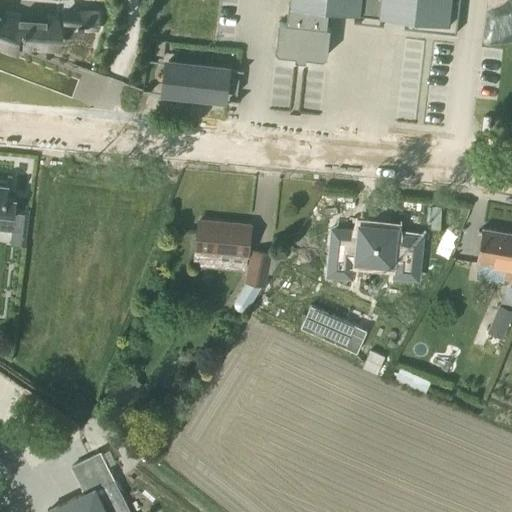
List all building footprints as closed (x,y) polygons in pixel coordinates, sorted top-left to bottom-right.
[(289,0),(289,3),(329,9),(360,13),(361,0),(289,0)] [(378,0),(376,14),(411,19),(410,28),(454,33),(458,4),(450,3),(449,0),(378,0)] [(327,56),(330,27),(327,27),(329,9),(289,3),(287,3),(285,22),(279,21),(275,50),(278,53),(295,56),(295,60),(306,61),(306,57),(323,59),(327,56)] [(0,44),(20,52),(22,45),(58,47),(59,19),(19,16),(19,15),(6,14),(6,15),(0,12),(0,44)] [(192,52),(192,61),(222,60),(222,51),(192,52)] [(169,61),(165,96),(230,103),(234,68),(169,61)] [(0,228),(12,230),(26,232),(29,208),(14,206),(15,199),(6,198),(7,184),(2,184),(2,181),(0,180),(0,228)] [(247,256),(248,245),(250,225),(199,220),(194,263),(218,266),(219,253),(247,256)] [(328,227),(324,271),(346,274),(348,258),(392,262),(391,274),(412,276),(416,235),(390,233),(391,226),(355,222),(354,229),(328,227)] [(480,247),(477,263),(480,263),(478,277),(504,281),(504,279),(511,280),(511,232),(483,228),(480,247)] [(247,307),(260,285),(263,286),(270,254),(251,250),(245,282),(235,299),(234,303),(235,306),(237,309),(241,310),(244,309),(247,307)] [(317,300),(307,323),(363,347),(373,324),(317,300)] [(511,309),(499,304),(487,332),(489,333),(483,347),(493,351),(499,337),(502,338),(511,315),(511,309)] [(64,502),(46,511),(129,511),(129,510),(113,478),(101,452),(100,450),(99,451),(70,465),(84,492),(64,502)]
